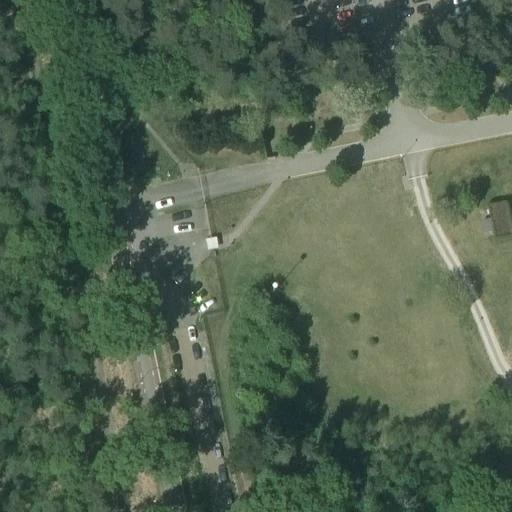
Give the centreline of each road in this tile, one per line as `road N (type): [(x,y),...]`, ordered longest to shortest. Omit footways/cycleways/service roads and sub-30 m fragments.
road 1 (secondary): [(174,511),(70,0)]
road 2 (track): [(0,316),(124,263)]
